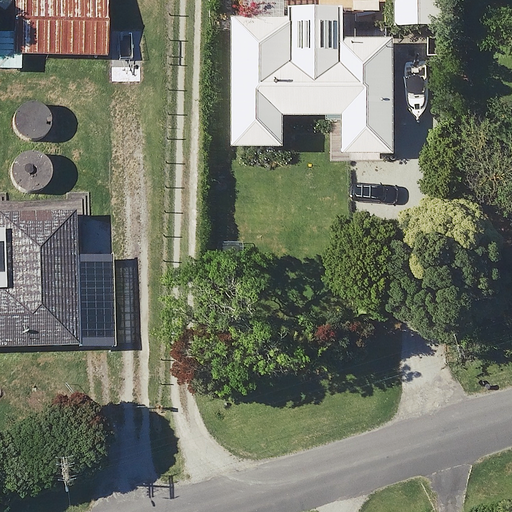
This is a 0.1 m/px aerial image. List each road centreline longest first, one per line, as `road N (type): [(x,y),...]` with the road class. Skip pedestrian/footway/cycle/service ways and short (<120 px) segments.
road 1 (unknown): [(80,511),(109,262),(117,0)]
road 2 (residential): [(203,511),(511,415)]
